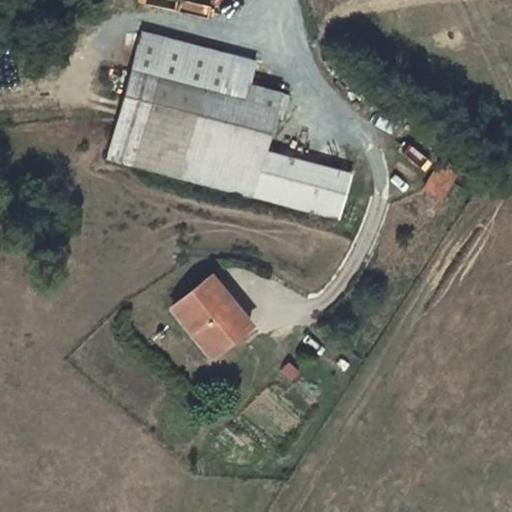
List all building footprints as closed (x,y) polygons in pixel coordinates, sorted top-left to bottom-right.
[(105,156),(253,196),(266,149),(269,140),(273,141),(282,107),(287,108),(291,95),(253,85),(259,63),(139,31),(105,156)] [(266,149),(253,196),(340,219),(353,173),(266,149)] [(462,167),(443,155),(426,184),(444,195),(462,167)] [(204,328),(224,351),(252,328),(212,280),(174,312),(194,336),(204,328)] [(204,328),(194,336),(213,360),(224,351),(204,328)]
